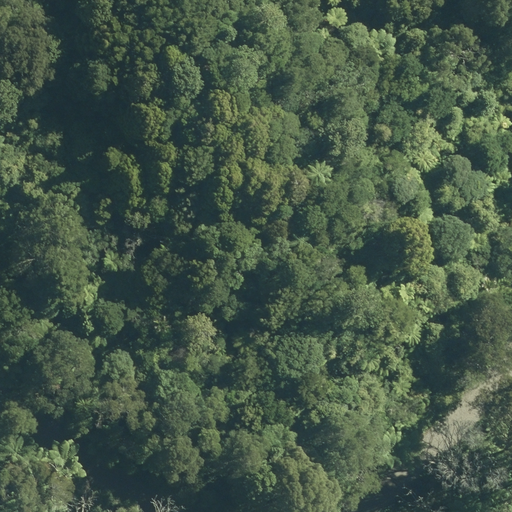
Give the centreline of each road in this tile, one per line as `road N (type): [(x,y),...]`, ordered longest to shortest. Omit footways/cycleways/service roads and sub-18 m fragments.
road 1 (track): [(347,511),(511,391)]
road 2 (track): [(0,429),(66,475),(154,511)]
